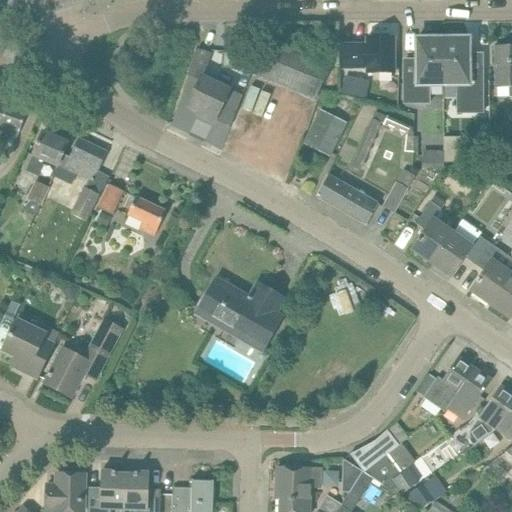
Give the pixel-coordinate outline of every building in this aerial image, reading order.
[(343,44),(343,69),(366,68),(366,73),(395,73),(394,58),(394,38),(389,38),(389,34),(372,34),(372,38),(366,38),(366,46),(359,47),(358,44),(343,44)] [(429,86),(443,85),(443,39),(438,39),(438,34),(426,34),(426,39),(417,39),(417,77),(404,77),(404,104),(429,103),(429,86)] [(443,39),(443,85),(457,85),(457,113),(482,113),(482,71),(469,71),(469,39),(460,39),(460,34),(448,34),(448,39),(443,39)] [(257,77),(315,101),(330,64),(272,41),(257,77)] [(511,46),(495,47),(495,67),(496,87),(509,87),(510,97),(511,97),(511,46)] [(188,106),(199,112),(198,115),(213,123),(221,107),(222,107),(231,90),(203,76),(210,54),(197,50),(189,75),(201,79),(188,106)] [(223,67),(250,69),(250,53),(223,51),(223,67)] [(322,91),(319,99),(332,104),(335,96),(322,91)] [(0,124),(0,129),(18,136),(26,113),(0,103),(0,124)] [(305,142),(330,154),(346,124),(321,111),(305,142)] [(412,126),(387,116),(375,111),(372,119),(371,119),(351,167),(360,171),(381,123),(384,124),(383,125),(407,135),(405,152),(412,152),(414,137),(412,126)] [(450,133),(452,158),(493,155),(491,129),(450,133)] [(45,161),(58,166),(64,154),(69,143),(43,131),(26,171),(38,177),(45,161)] [(58,166),(53,177),(72,185),(77,174),(94,182),(99,170),(107,152),(78,138),(70,156),(64,154),(58,166)] [(511,145),(498,148),(501,163),(511,160),(511,145)] [(414,176),(404,170),(383,206),(394,212),(414,176)] [(464,179),(471,189),(483,180),(476,170),(464,179)] [(316,197),(366,226),(378,204),(328,175),(316,197)] [(30,199),(25,210),(35,215),(40,204),(48,188),(37,183),(36,182),(28,198),(30,199)] [(99,207),(113,214),(124,191),(109,185),(99,207)] [(86,221),(99,196),(84,189),(71,214),(86,221)] [(411,250),(431,264),(461,221),(453,232),(433,219),(445,203),(435,196),(430,202),(416,223),(425,230),(411,250)] [(143,222),(140,229),(155,236),(166,211),(136,197),(128,215),(143,222)] [(101,212),(97,222),(107,227),(111,217),(101,212)] [(490,220),(482,232),(492,238),(500,227),(490,220)] [(465,258),(475,265),(489,243),(479,236),(480,235),(461,221),(431,264),(451,278),(465,258)] [(470,291),(490,305),(511,274),(511,258),(499,250),(489,243),(475,265),(484,272),(470,291)] [(41,269),(57,276),(65,259),(48,252),(41,269)] [(28,268),(25,274),(31,277),(34,270),(28,268)] [(511,315),(511,274),(490,305),(510,319),(511,315)] [(217,281),(207,298),(198,313),(262,350),(271,335),(281,317),(275,314),(283,299),(258,285),(249,299),(217,281)] [(13,301),(6,315),(15,319),(21,305),(13,301)] [(4,316),(0,324),(0,332),(5,335),(13,320),(4,316)] [(62,347),(53,366),(43,384),(72,399),(84,374),(96,381),(106,363),(108,358),(124,329),(104,319),(83,358),(62,347)] [(17,320),(11,333),(2,351),(16,357),(11,366),(37,379),(54,344),(59,333),(49,328),(46,334),(17,320)] [(429,374),(417,392),(424,397),(424,398),(445,412),(447,409),(475,369),(459,358),(443,381),(438,377),(436,379),(429,374)] [(475,369),(447,409),(464,421),(480,396),(492,380),(475,369)] [(479,419),(470,432),(470,440),(473,445),(487,434),(495,430),(496,430),(511,407),(511,393),(501,387),(490,403),(485,412),(480,419),(479,419)] [(511,407),(496,430),(511,442),(511,440),(511,407)] [(376,441),(350,454),(364,473),(386,458),(399,446),(399,445),(401,443),(409,438),(398,422),(387,431),(387,430),(376,441)] [(386,458),(364,473),(385,486),(417,463),(401,443),(399,445),(399,446),(386,458)] [(350,493),(363,472),(345,461),(345,492),(350,493)] [(417,463),(385,486),(402,495),(427,478),(417,463)] [(322,488),(322,468),(311,467),(311,469),(277,468),(276,490),(280,490),(279,511),(309,511),(310,488),(322,488)] [(110,511),(111,509),(124,510),(125,475),(116,474),(116,472),(101,471),(101,492),(89,492),(87,511),(110,511)] [(125,475),(124,510),(137,510),(137,511),(159,511),(161,494),(148,494),(149,473),(135,472),(135,475),(125,475)] [(55,511),(83,511),(85,474),(57,473),(56,486),(46,486),(45,511),(55,511)] [(422,509),(435,500),(434,498),(445,491),(435,476),(423,484),(410,493),(422,509)] [(173,488),(172,511),(212,511),(214,478),(212,478),(212,485),(193,484),(193,478),(192,478),(192,491),(174,490),(174,488),(173,488)] [(452,511),(436,501),(428,511),(452,511)]
